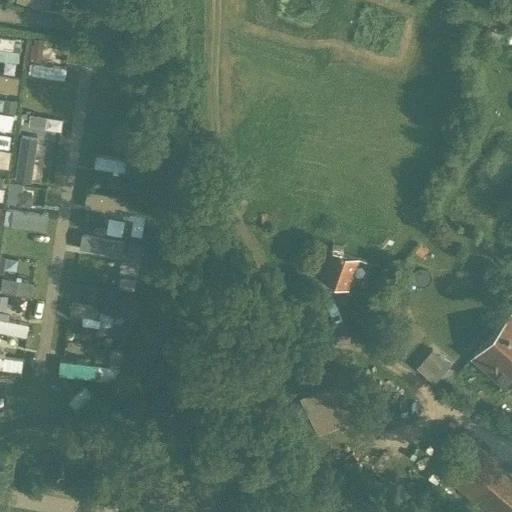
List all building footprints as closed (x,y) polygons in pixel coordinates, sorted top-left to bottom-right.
[(27,0),(53,8),(55,0),(27,0)] [(0,57),(19,60),(22,36),(0,32),(0,57)] [(45,59),(48,38),(39,37),(36,58),(45,59)] [(71,76),(72,64),(36,61),(35,73),(71,76)] [(0,70),(0,87),(22,89),(24,73),(0,70)] [(0,107),(19,110),(22,97),(0,93),(0,107)] [(62,113),(63,101),(32,97),(31,109),(62,113)] [(0,125),(18,127),(19,111),(0,108),(0,125)] [(0,145),(0,164),(14,167),(17,149),(0,145)] [(97,165),(131,169),(133,157),(99,153),(97,165)] [(37,208),(39,184),(17,182),(15,206),(37,208)] [(0,197),(7,198),(9,186),(0,184),(0,197)] [(92,191),(92,206),(137,208),(138,193),(92,191)] [(50,225),(52,211),(14,206),(13,220),(50,225)] [(134,213),(131,231),(148,234),(151,215),(134,213)] [(312,275),(349,288),(359,257),(330,247),(326,258),(319,256),(312,275)] [(37,294),(40,281),(9,274),(6,288),(37,294)] [(76,301),(75,312),(104,313),(104,303),(76,301)] [(506,387),(511,381),(511,313),(510,311),(471,356),(506,387)] [(0,315),(0,328),(32,336),(35,323),(0,315)] [(438,346),(423,364),(442,381),(458,363),(438,346)] [(0,352),(0,364),(26,368),(28,356),(0,352)] [(263,397),(281,444),(316,430),(317,432),(364,414),(342,354),(295,371),(298,380),(263,397)] [(511,511),(511,475),(479,448),(478,449),(470,442),(443,472),(466,492),(489,511),(511,511)]
